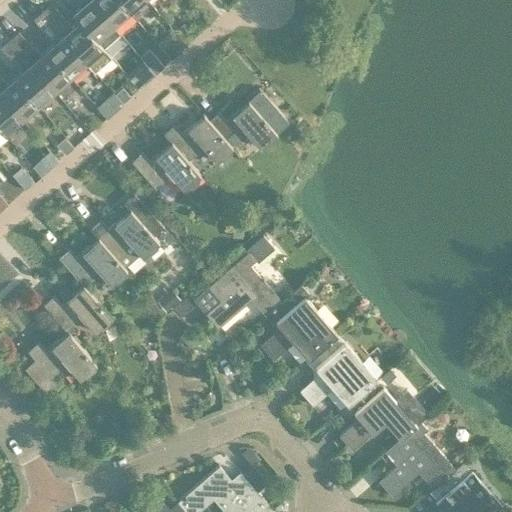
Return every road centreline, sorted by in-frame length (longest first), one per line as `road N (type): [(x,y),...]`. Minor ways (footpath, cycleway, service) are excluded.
road 1 (residential): [(0,225),(229,20),(268,4)]
road 2 (residential): [(49,495),(75,492),(261,416),(336,505)]
